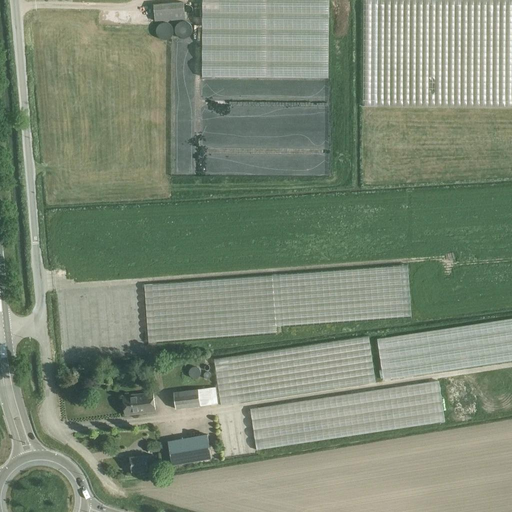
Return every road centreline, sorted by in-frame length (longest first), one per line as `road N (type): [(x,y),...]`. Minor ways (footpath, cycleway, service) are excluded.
road 1 (track): [(37,289),(437,258),(511,260)]
road 2 (track): [(53,430),(511,365)]
road 3 (unclassified): [(40,327),(14,0)]
road 4 (residential): [(119,498),(53,430),(40,327)]
road 5 (tertiary): [(28,456),(0,329)]
